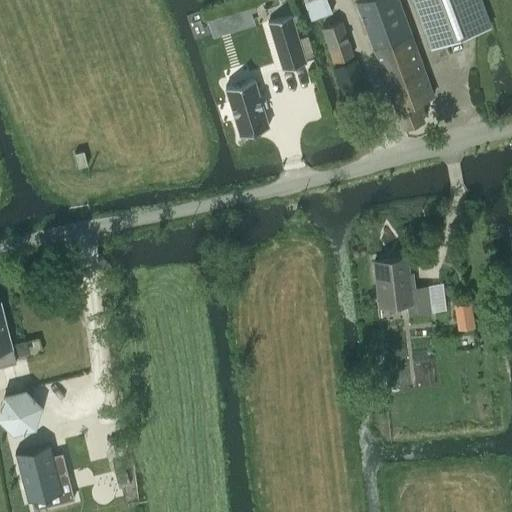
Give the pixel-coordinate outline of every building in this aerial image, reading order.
[(304,0),(305,2),(311,19),(332,11),(327,0),(304,0)] [(351,0),(352,1),(355,0),(356,0),(402,127),(424,119),(417,99),(432,94),(398,0),(351,0)] [(481,0),(413,0),(430,46),(490,24),(481,0)] [(253,3),(206,18),(212,36),(255,23),(251,12),(256,10),(253,3)] [(291,14),(268,21),(282,69),(305,62),(291,14)] [(322,27),(333,61),(353,54),(341,21),(322,27)] [(334,68),(347,104),(368,97),(356,60),(334,68)] [(253,78),(225,86),(240,135),(268,126),(253,78)] [(87,153),(89,165),(101,162),(99,151),(87,153)] [(406,257),(373,261),(379,305),(408,301),(410,312),(431,309),(427,286),(410,288),(406,257)] [(0,302),(0,364),(14,361),(10,346),(11,346),(0,302)] [(471,319),(468,302),(455,304),(458,321),(471,319)] [(3,410),(3,411),(15,423),(29,418),(32,404),(22,392),(8,396),(7,396),(3,410)] [(21,449),(17,450),(29,500),(60,492),(56,474),(63,472),(60,457),(58,452),(51,454),(48,443),(21,449)]
